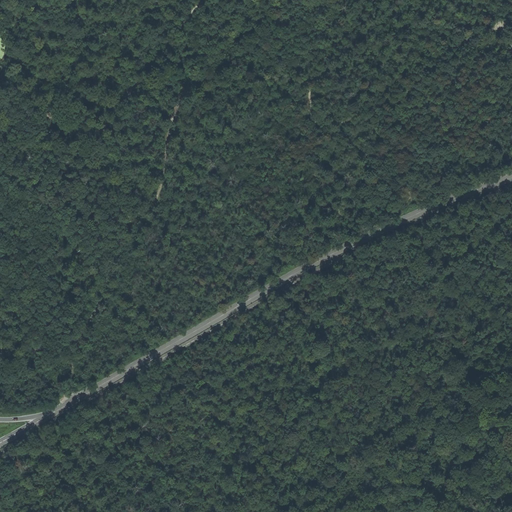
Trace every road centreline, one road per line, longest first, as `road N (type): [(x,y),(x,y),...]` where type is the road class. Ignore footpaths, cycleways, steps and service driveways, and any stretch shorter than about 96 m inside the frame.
road 1 (track): [(0,354),(44,349),(68,358),(80,349),(135,226),(160,190),(185,97),(276,21),(285,20),(316,124),(324,126),(408,94),(469,38),(505,33),(511,60)]
road 2 (tertiary): [(46,416),(315,263),(452,198),(511,179)]
road 3 (track): [(203,0),(86,147),(0,63)]
road 4 (track): [(511,337),(419,397),(301,511)]
